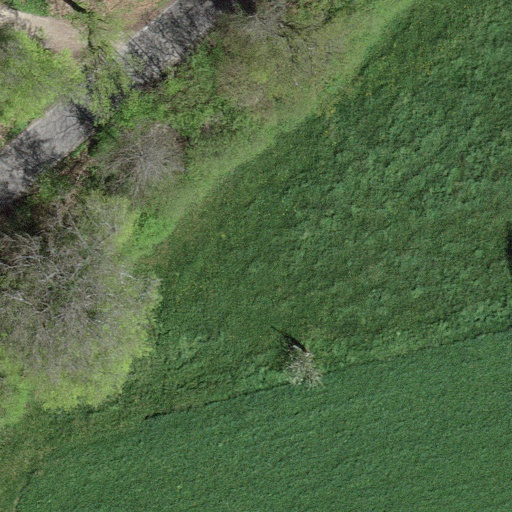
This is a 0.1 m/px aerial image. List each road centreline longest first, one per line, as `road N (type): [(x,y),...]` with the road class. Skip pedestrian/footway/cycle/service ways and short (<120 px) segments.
road 1 (tertiary): [(207,0),(0,184)]
road 2 (track): [(155,47),(0,19)]
